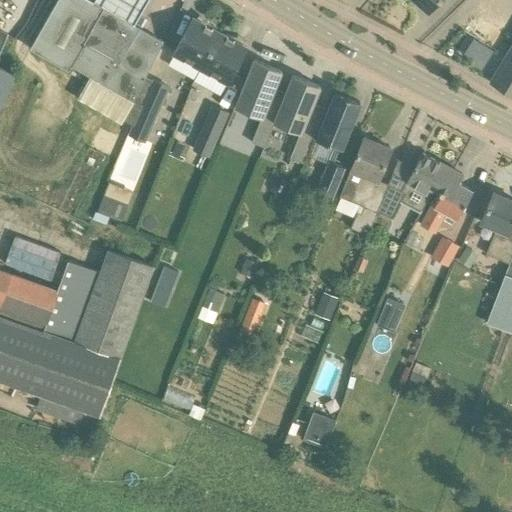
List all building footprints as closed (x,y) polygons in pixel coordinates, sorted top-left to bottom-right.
[(81,72),(115,14),(89,0),(58,0),(31,49),(69,71),(71,66),(81,72)] [(414,0),(429,13),(439,0),(414,0)] [(115,14),(81,72),(91,77),(78,98),(93,107),(103,104),(111,89),(133,101),(163,42),(115,14)] [(200,68),(220,33),(218,32),(208,22),(204,25),(193,18),(173,53),(200,68)] [(220,33),(200,68),(227,83),(247,48),(235,42),(236,37),(221,34),(220,33)] [(511,47),(492,82),(511,94),(511,47)] [(279,114),(278,114),(283,101),(282,101),(272,97),(282,71),(254,60),(235,107),(262,118),(252,142),(265,148),(275,123),(279,114)] [(0,107),(14,75),(0,68),(0,107)] [(293,75),(282,101),(283,101),(278,114),(279,114),(275,123),(300,133),(290,158),(303,163),(322,117),(310,112),(321,86),(293,75)] [(134,137),(148,143),(172,89),(158,82),(134,137)] [(335,92),(316,139),(341,149),(360,102),(335,92)] [(197,152),(211,158),(231,115),(216,109),(197,152)] [(364,138),(356,156),(340,197),(364,207),(361,214),(357,212),(351,228),(368,235),(377,213),(378,211),(387,190),(376,185),(391,148),(364,138)] [(389,184),(387,190),(378,211),(377,213),(391,219),(400,203),(420,214),(433,190),(439,193),(441,194),(450,179),(455,170),(422,153),(402,190),(389,184)] [(329,161),(316,193),(333,200),(346,168),(329,161)] [(281,178),(276,181),(272,190),(275,195),(281,197),(286,195),(289,186),(287,180),(281,178)] [(441,194),(439,193),(421,226),(434,233),(435,232),(452,229),(457,219),(473,191),(450,179),(441,194)] [(511,200),(493,192),(481,222),(497,229),(486,254),(509,264),(511,256),(511,234),(509,233),(511,225),(511,200)] [(128,205),(104,195),(98,212),(122,221),(128,205)] [(447,265),(458,246),(444,238),(433,257),(447,265)] [(478,254),(466,246),(457,260),(469,268),(478,254)] [(0,379),(100,416),(154,267),(109,251),(101,272),(69,261),(58,291),(0,270),(0,379)] [(368,260),(359,256),(354,268),(363,272),(368,260)] [(258,265),(246,260),(241,273),(253,278),(258,265)] [(164,265),(150,302),(164,307),(178,270),(164,265)] [(214,323),(225,293),(211,288),(200,318),(214,323)] [(339,298),(324,293),(315,314),(330,320),(339,298)] [(240,331),(255,337),(268,304),(253,298),(240,331)] [(406,305),(388,298),(377,326),(394,333),(406,305)] [(489,317),(479,343),(502,352),(511,326),(489,317)] [(313,393),(339,400),(350,358),(324,351),(313,393)] [(336,423),(313,414),(303,442),(325,450),(336,423)]
